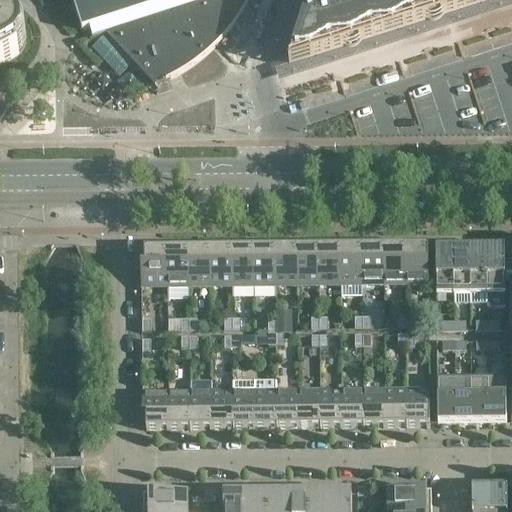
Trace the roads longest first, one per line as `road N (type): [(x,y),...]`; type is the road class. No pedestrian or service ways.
road 1 (residential): [(127,465),(449,458)]
road 2 (residential): [(10,201),(14,467)]
road 3 (residential): [(127,465),(120,200)]
road 4 (tertiary): [(511,165),(273,169)]
road 5 (tertiary): [(275,201),(511,196)]
road 6 (residential): [(273,169),(275,126),(256,66),(289,0)]
road 7 (tertiary): [(120,200),(275,201)]
road 8 (tertiary): [(273,169),(120,168)]
